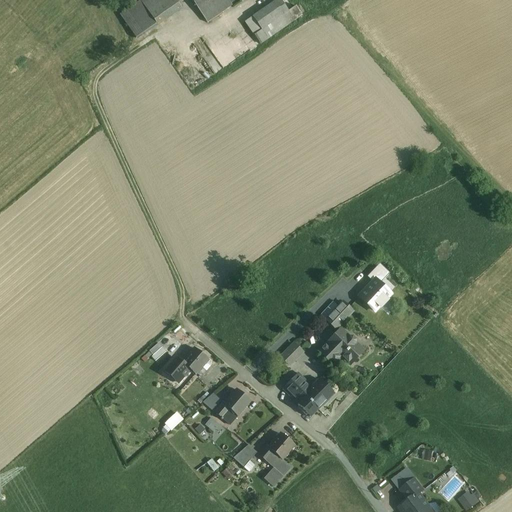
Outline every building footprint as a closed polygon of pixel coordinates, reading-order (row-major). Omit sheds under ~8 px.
[(141,0),(140,1),(150,15),(157,11),(171,0),(141,0)] [(176,0),(171,0),(157,11),(164,21),(182,9),(176,0)] [(191,0),(197,8),(208,0),(191,0)] [(208,0),(197,8),(207,23),(240,0),(208,0)] [(280,0),(276,0),(252,17),(267,39),(302,15),(296,6),(288,12),(280,0)] [(140,1),(120,15),(136,38),(156,24),(150,15),(140,1)] [(164,21),(157,11),(150,15),(156,24),(157,26),(164,21)] [(267,39),(252,17),(245,22),(260,44),(267,39)] [(375,280),(359,297),(375,312),(391,295),(375,280)] [(339,307),(327,320),(336,329),(348,316),(339,307)] [(341,329),(319,352),(333,366),(346,352),(354,361),(364,351),(356,343),(356,340),(352,337),(350,337),(341,329)] [(294,344),(281,357),(290,365),(302,353),(294,344)] [(161,348),(152,356),(151,357),(155,362),(165,352),(161,348)] [(163,370),(169,376),(178,383),(184,377),(187,377),(187,373),(190,370),(195,375),(197,373),(206,362),(208,360),(195,349),(182,363),(179,361),(175,357),(173,359),(163,370)] [(206,362),(197,373),(201,377),(211,366),(206,362)] [(320,381),(313,388),(298,374),(283,389),(297,404),(310,417),(333,394),(320,381)] [(237,390),(224,404),(223,403),(215,412),(221,418),(221,419),(222,420),(222,419),(230,425),(250,402),(237,390)] [(213,394),(203,402),(213,411),(221,401),(213,394)] [(178,412),(166,423),(173,430),(184,419),(178,412)] [(206,424),(214,431),(220,425),(212,418),(206,424)] [(202,435),(207,431),(202,425),(196,430),(202,435)] [(294,445),(281,434),(269,448),(268,448),(274,453),(282,460),(294,445)] [(248,445),(233,458),(244,468),(249,461),(257,453),(248,445)] [(267,446),(259,456),(266,462),(274,453),(268,448),(269,448),(267,446)] [(432,461),(434,450),(427,449),(425,459),(432,461)] [(282,460),(274,453),(266,462),(273,468),(264,479),(273,487),(290,467),(282,460)] [(214,458),(208,462),(214,472),(219,468),(214,458)] [(249,461),(244,468),(247,471),(249,471),(254,467),(253,464),(249,461)] [(229,479),(236,473),(229,466),(222,473),(229,479)] [(424,491),(415,479),(410,483),(419,494),(419,495),(419,494),(424,491)] [(410,483),(400,490),(409,501),(409,502),(419,494),(410,483)] [(467,511),(480,503),(472,490),(459,498),(467,511)] [(419,494),(409,502),(409,501),(400,508),(402,511),(432,511),(419,494),(419,495),(419,494)]
